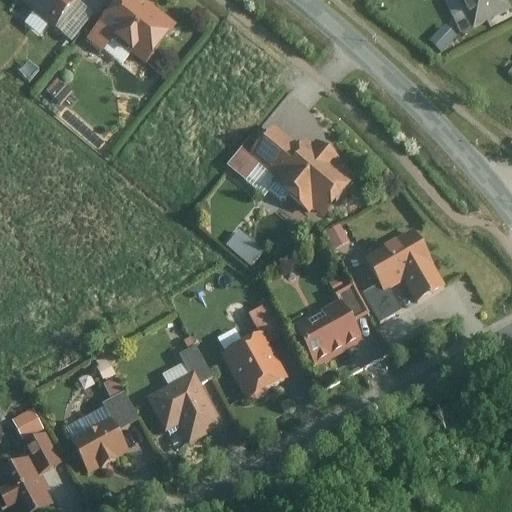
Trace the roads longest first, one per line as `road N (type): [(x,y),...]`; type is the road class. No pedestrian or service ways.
road 1 (residential): [(511,338),(190,511)]
road 2 (tertiary): [(511,213),(433,110),(303,0)]
